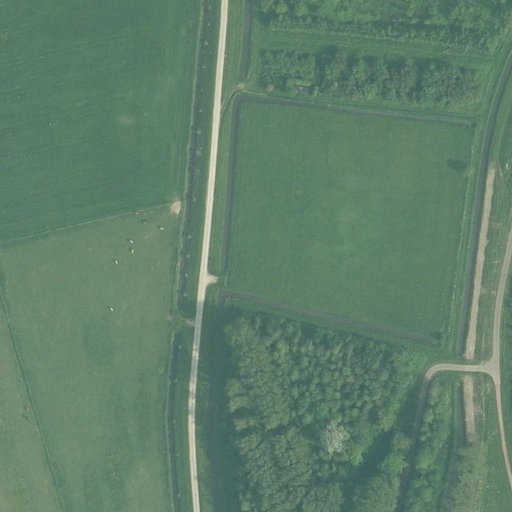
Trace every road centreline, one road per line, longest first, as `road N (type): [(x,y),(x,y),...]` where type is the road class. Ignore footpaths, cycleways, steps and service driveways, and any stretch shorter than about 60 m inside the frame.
road 1 (track): [(449,366),(481,114),(245,88),(232,91),(216,117)]
road 2 (track): [(197,511),(192,396),(225,0)]
